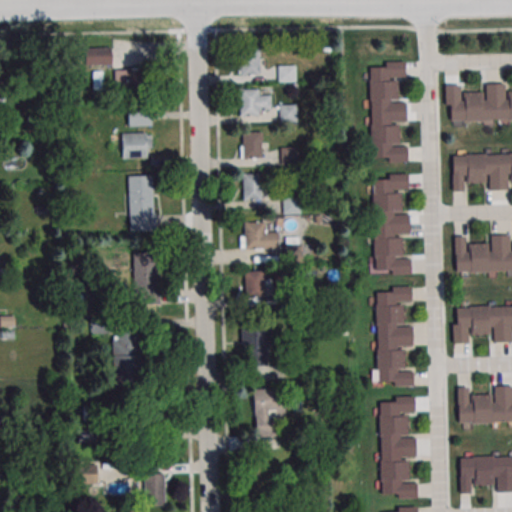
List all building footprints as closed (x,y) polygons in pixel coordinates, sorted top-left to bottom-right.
[(110,48),(85,48),(85,65),(110,65),(110,48)] [(238,75),(265,75),(265,50),(238,50),(238,75)] [(404,61),(385,62),(385,67),(369,67),(372,157),(388,157),(389,162),(407,162),(407,146),(391,147),(391,144),(399,144),(398,123),(390,124),(390,121),(406,121),(405,102),(390,102),(390,100),(397,100),(397,79),(389,80),(389,77),(405,77),(404,61)] [(295,65),(277,65),(277,81),(295,81),(295,65)] [(113,89),(139,89),(139,69),(113,69),(113,89)] [(447,85),(448,121),(511,118),(511,90),(506,91),(506,99),(504,99),(504,83),(485,84),(485,100),(483,100),(482,92),(462,93),(462,101),(459,101),(459,85),(447,85)] [(239,115),(270,114),(270,95),(260,95),(260,89),(239,89),(239,115)] [(278,122),(296,122),(296,104),(278,104),(278,122)] [(150,107),(127,107),(127,125),(150,125),(150,107)] [(261,132),(240,132),(240,158),(261,158),(261,132)] [(151,158),(151,133),(121,133),(121,158),(151,158)] [(280,165),(297,165),(297,147),(280,147),(280,165)] [(451,191),(450,155),(511,153),(511,182),(509,182),(509,174),(507,174),(507,190),(488,190),(488,174),(485,175),(485,182),(465,183),(464,174),(462,174),(462,190),(451,191)] [(242,199),(262,199),(262,173),(242,173),(242,199)] [(407,173),(387,174),(388,179),(372,180),(374,270),(391,269),(391,275),(410,274),(410,258),(394,259),(394,256),(402,256),(401,235),(393,236),(393,234),(409,233),(408,214),(393,214),(393,212),(400,212),(400,191),(391,192),(391,189),(407,189),(407,173)] [(129,231),(155,230),(154,175),(128,175),(129,231)] [(299,197),(282,197),(282,213),(299,213),(299,197)] [(277,230),(266,231),(266,222),(242,222),(242,249),(277,248),(277,230)] [(452,236),(453,271),(511,269),(511,241),(511,242),(511,250),(509,250),(509,234),(489,235),(490,250),(487,250),(487,243),(466,243),(467,252),(464,252),(463,236),(452,236)] [(264,270),(244,270),(244,295),(264,295),(264,270)] [(159,280),(135,280),(135,305),(159,305),(159,280)] [(410,286),(390,287),(390,292),(374,292),(377,382),(394,382),(394,387),(413,387),(412,371),(397,371),(397,369),(404,369),(404,348),(396,348),(396,346),(411,346),(411,327),(395,327),(395,325),(403,325),(402,304),(394,304),(394,302),(410,302),(410,286)] [(456,308),(511,306),(511,326),(510,326),(511,342),(491,343),(491,327),(488,327),(489,334),(469,335),(469,327),(466,327),(466,342),(452,342),(451,325),(456,324),(456,308)] [(142,384),(141,326),(111,326),(112,384),(142,384)] [(271,349),(271,328),(241,328),(241,349),(271,349)] [(455,387),(456,422),(511,420),(511,385),(492,385),(493,401),(490,401),(490,394),(469,394),(470,403),(467,403),(466,387),(455,387)] [(252,389),(254,441),(278,440),(277,420),(285,419),(284,388),(252,389)] [(413,397),(394,398),(394,403),(378,403),(381,493),(398,493),(398,498),(416,498),(416,482),(401,482),(400,480),(408,480),(407,459),(400,459),(399,457),(415,457),(414,438),(399,438),(399,436),(407,436),(406,415),(398,415),(398,413),(414,413),(413,397)] [(458,492),(457,457),(511,455),(511,491),(495,492),(495,476),(493,476),(493,484),(472,484),(472,476),(469,476),(469,492),(458,492)] [(78,483),(95,483),(95,465),(78,465),(78,483)] [(143,507),(164,507),(164,473),(143,473),(143,507)]
